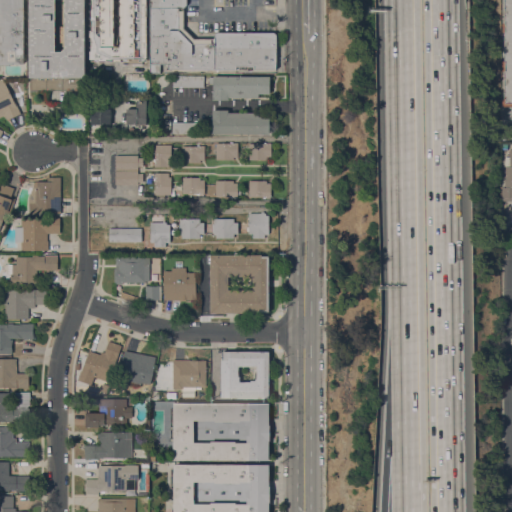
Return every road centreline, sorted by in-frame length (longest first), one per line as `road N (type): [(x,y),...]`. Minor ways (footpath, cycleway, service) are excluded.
road 1 (motorway): [(448,511),(442,0)]
road 2 (secondary): [(308,511),(304,33)]
road 3 (motorway): [(402,0),(409,455)]
road 4 (residential): [(85,153),(91,273),(62,359),(60,511)]
road 5 (residential): [(511,503),(511,248)]
road 6 (residential): [(305,331),(142,326),(83,298)]
